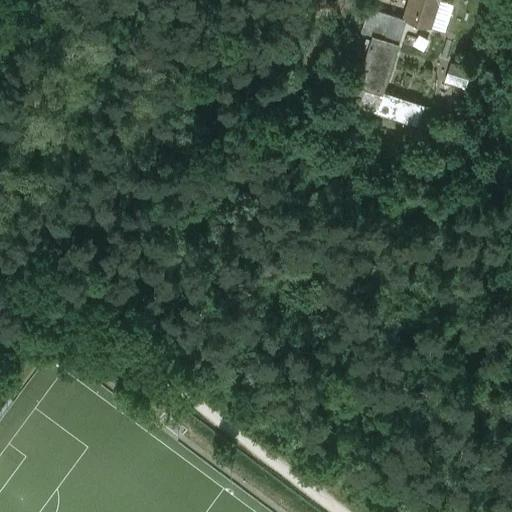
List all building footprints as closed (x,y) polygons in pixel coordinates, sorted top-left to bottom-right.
[(438,1),(434,0),(413,0),(413,1),(411,0),(405,19),(393,15),(392,16),(407,20),(430,28),(438,1)] [(393,15),(369,8),(361,32),(372,36),(372,35),(385,39),(392,16),(393,15)] [(407,20),(392,16),(385,39),(399,44),(407,20)] [(385,39),(372,35),(372,36),(356,86),(383,95),(384,92),(399,44),(385,39)] [(425,105),(384,92),(383,95),(356,86),(350,104),(418,126),(425,105)]
